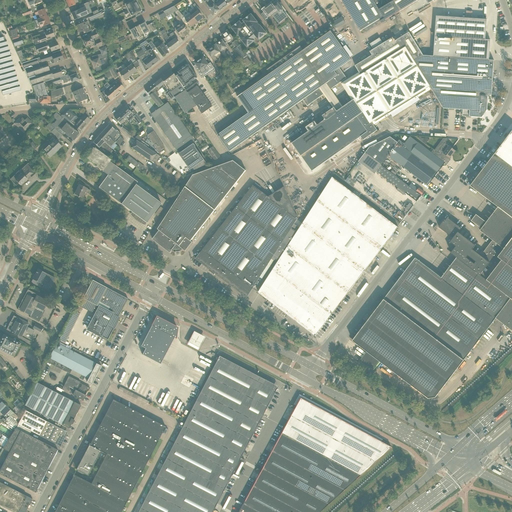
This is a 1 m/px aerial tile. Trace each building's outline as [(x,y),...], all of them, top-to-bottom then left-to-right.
[(133,0),(125,4),(124,5),(127,10),(138,5),(135,0),(133,0)] [(209,0),(208,0),(208,1),(206,0),(205,0),(210,6),(208,7),(213,14),(214,13),(215,13),(216,13),(216,11),(218,10),(209,0)] [(218,0),(211,0),(219,10),(227,5),(222,0),(219,0),(219,1),(218,0)] [(287,0),(294,8),(298,5),(299,6),(307,0),(287,0)] [(340,0),(360,31),(367,27),(369,30),(377,26),(376,24),(380,21),(382,24),(386,21),(385,20),(399,11),(399,12),(418,0),(395,0),(382,8),(376,0),(340,0)] [(283,11),(283,10),(276,1),(272,4),(271,2),(266,7),(266,6),(262,9),(264,12),(261,14),(265,20),(272,15),(274,17),(279,24),(287,17),(283,11)] [(76,11),(71,13),(74,20),(79,18),(80,17),(81,17),(88,14),(85,7),(89,6),(88,2),(79,6),(80,9),(77,10),(76,11)] [(195,8),(189,13),(196,22),(203,17),(197,11),(199,9),(194,3),(192,5),(195,8)] [(138,5),(127,10),(130,16),(141,10),(138,5)] [(189,13),(184,17),(174,6),(170,8),(173,13),(175,13),(177,16),(177,15),(181,20),(182,21),(183,21),(184,21),(185,20),(185,21),(185,22),(187,23),(190,27),(196,22),(189,13)] [(34,12),(37,19),(47,16),(44,9),(39,11),(39,10),(34,12)] [(101,14),(104,13),(103,10),(88,17),(90,22),(102,16),(101,14)] [(257,23),(257,22),(251,15),(244,21),(241,24),(239,22),(232,28),(238,35),(241,39),(247,47),(254,41),(255,41),(258,39),(259,39),(266,33),(260,26),(257,23)] [(47,16),(37,19),(40,27),(43,26),(50,24),(49,23),(48,19),(49,18),(48,16),(47,16)] [(342,16),(334,22),(338,28),(346,22),(342,16)] [(435,36),(434,56),(489,60),(490,40),(485,39),(487,20),(436,16),(435,36)] [(112,29),(120,25),(118,20),(110,24),(112,29)] [(86,26),(88,25),(87,22),(82,24),(82,23),(76,26),(78,29),(77,30),(78,32),(79,32),(87,29),(86,26)] [(145,22),(135,27),(137,32),(142,29),(144,34),(152,30),(149,24),(146,26),(145,22)] [(182,26),(181,24),(174,29),(179,35),(180,34),(182,37),(188,33),(185,30),(186,30),(183,26),(182,26)] [(131,33),(128,35),(131,41),(144,34),(142,29),(137,32),(135,27),(130,30),(131,33)] [(372,55),(355,66),(361,75),(405,47),(414,61),(423,55),(409,32),(407,33),(406,31),(405,32),(401,27),(398,29),(397,27),(392,30),(395,36),(386,41),(370,51),(372,55)] [(17,33),(15,28),(9,31),(12,40),(19,37),(19,36),(18,33),(17,33)] [(45,36),(36,39),(38,43),(43,42),(47,40),(51,39),(51,38),(54,36),(52,30),(47,32),(44,33),(45,36)] [(167,37),(168,37),(164,30),(160,32),(162,35),(169,44),(166,45),(171,51),(175,48),(167,37)] [(247,55),(230,33),(228,30),(221,35),(227,42),(225,44),(231,53),(233,51),(227,43),(231,40),(232,41),(231,42),(236,48),(235,49),(243,59),(247,55)] [(102,46),(105,45),(99,31),(86,36),(87,38),(83,40),(85,46),(89,45),(90,48),(96,46),(98,49),(102,47),(102,46)] [(175,39),(176,38),(171,31),(168,33),(170,35),(168,37),(167,37),(175,48),(180,44),(175,39)] [(248,113),(218,135),(229,151),(303,100),(307,106),(324,94),(320,88),(326,83),(330,90),(346,78),(339,68),(351,60),(330,31),(303,50),(300,46),(267,70),(270,74),(242,93),(237,97),(248,113)] [(3,36),(0,36),(0,91),(2,91),(3,96),(21,90),(6,40),(4,40),(3,36)] [(21,37),(12,40),(14,47),(23,44),(21,37)] [(373,48),(382,43),(379,38),(370,44),(373,48)] [(231,53),(225,44),(222,40),(216,44),(221,51),(223,49),(229,58),(233,56),(231,53)] [(51,51),(59,48),(57,42),(46,46),(45,43),(35,47),(37,53),(50,49),(51,51)] [(162,56),(168,52),(164,47),(165,46),(163,42),(158,45),(159,46),(156,48),(162,56)] [(220,52),(218,49),(215,45),(207,50),(214,62),(217,60),(214,56),(220,52)] [(107,53),(108,53),(105,47),(99,49),(101,54),(92,57),(93,61),(91,61),(94,68),(95,68),(96,71),(101,70),(100,66),(101,65),(99,60),(108,57),(107,53)] [(136,61),(137,60),(132,50),(129,52),(124,56),(131,65),(126,68),(131,75),(136,71),(135,69),(139,66),(136,61)] [(148,52),(145,53),(145,54),(147,58),(153,65),(158,61),(155,57),(152,54),(151,50),(148,52)] [(358,74),(340,85),(352,104),(354,102),(369,127),(373,125),(373,127),(391,116),(393,118),(420,102),(419,99),(431,92),(405,50),(360,78),(358,74)] [(22,63),(26,62),(21,51),(17,52),(22,63)] [(60,60),(63,59),(61,53),(52,56),(51,54),(47,56),(37,59),(38,63),(41,62),(42,63),(51,60),(52,64),(54,63),(54,62),(59,61),(60,61),(60,60)] [(145,54),(138,58),(142,64),(145,71),(153,65),(147,58),(145,54)] [(423,55),(414,61),(443,108),(463,110),(462,116),(482,117),(487,110),(488,95),(491,95),(494,60),(489,60),(423,55)] [(210,67),(206,62),(203,58),(195,63),(201,71),(204,68),(206,70),(208,69),(210,72),(215,69),(212,65),(210,67)] [(40,67),(38,63),(37,59),(26,62),(22,63),(32,86),(43,83),(65,76),(64,75),(64,74),(65,74),(65,73),(66,73),(66,72),(65,72),(65,71),(64,70),(63,70),(62,70),(61,71),(61,69),(51,72),(51,71),(50,72),(48,64),(40,67)] [(175,76),(176,77),(177,79),(180,83),(181,84),(183,87),(187,85),(187,84),(186,83),(189,81),(192,79),(193,80),(197,78),(188,64),(184,67),(181,69),(177,72),(179,74),(178,74),(175,76)] [(112,66),(109,68),(111,73),(111,74),(112,76),(114,79),(118,77),(114,70),(113,69),(112,66)] [(122,69),(120,67),(117,69),(119,71),(119,72),(124,80),(131,75),(126,68),(123,70),(122,69)] [(171,71),(160,78),(164,83),(164,84),(170,91),(173,97),(174,97),(175,99),(184,113),(196,106),(187,93),(185,90),(183,87),(181,84),(180,83),(177,79),(176,77),(175,76),(171,71)] [(71,83),(79,79),(76,73),(62,79),(64,83),(70,81),(71,83)] [(160,78),(154,84),(159,90),(161,93),(164,91),(165,93),(168,91),(163,84),(164,83),(160,78)] [(114,83),(110,86),(117,94),(124,89),(120,85),(118,82),(115,84),(114,83)] [(197,82),(185,90),(187,93),(197,86),(196,85),(198,83),(197,82)] [(234,91),(242,85),(240,82),(232,88),(234,91)] [(48,96),(46,92),(43,83),(32,86),(32,87),(32,88),(37,97),(40,97),(40,103),(50,103),(50,96),(48,96)] [(149,88),(145,91),(149,95),(152,93),(153,92),(154,94),(157,97),(159,95),(156,92),(159,90),(154,84),(149,88)] [(212,107),(197,85),(197,86),(187,93),(202,114),(212,107)] [(103,92),(101,93),(106,102),(109,99),(110,100),(117,94),(110,86),(103,91),(103,92)] [(51,99),(65,94),(63,88),(51,91),(51,99)] [(77,103),(87,98),(83,88),(72,93),(77,103)] [(170,91),(167,94),(171,99),(173,101),(175,99),(174,97),(173,97),(170,91)] [(152,93),(149,95),(150,97),(158,107),(163,104),(158,98),(157,97),(154,94),(153,92),(152,93)] [(363,140),(374,133),(377,130),(373,124),(376,122),(372,116),(369,119),(364,111),(362,112),(354,100),(337,111),(334,107),(306,127),(309,131),(292,143),(312,171),(361,137),(363,140)] [(193,139),(176,115),(168,103),(151,114),(177,151),(193,139)] [(132,114),(131,112),(126,107),(120,113),(126,119),(132,114)] [(76,116),(68,109),(66,109),(61,115),(68,121),(68,120),(77,128),(81,131),(90,120),(86,117),(87,117),(87,116),(87,115),(87,114),(87,113),(86,112),(81,118),(80,118),(78,118),(76,116)] [(53,123),(51,125),(51,126),(54,128),(62,135),(64,133),(66,134),(73,140),(79,133),(72,127),(73,126),(67,121),(68,121),(61,115),(61,116),(60,116),(56,112),(52,116),(54,117),(56,120),(54,123),(53,123)] [(120,124),(126,119),(120,113),(115,118),(120,124)] [(33,124),(30,121),(27,118),(25,120),(23,118),(21,120),(19,118),(14,123),(23,133),(33,124)] [(49,124),(46,127),(51,132),(58,139),(62,135),(54,128),(51,126),(49,124)] [(104,130),(98,136),(112,149),(116,153),(120,148),(115,144),(116,143),(119,145),(124,140),(119,136),(121,134),(115,129),(115,130),(109,124),(104,130)] [(162,149),(164,147),(153,131),(147,135),(158,151),(160,150),(161,151),(162,150),(162,149)] [(511,131),(495,154),(511,166),(511,131)] [(9,133),(0,141),(0,143),(6,150),(16,141),(9,133)] [(98,136),(93,142),(98,147),(101,145),(109,152),(113,156),(116,153),(112,149),(98,136)] [(440,150),(436,156),(410,137),(404,144),(399,140),(397,142),(390,137),(363,150),(366,152),(382,164),(381,165),(383,167),(386,164),(384,162),(387,157),(388,156),(428,186),(430,183),(431,183),(431,181),(434,178),(435,177),(435,176),(438,172),(440,171),(440,170),(443,166),(446,166),(451,160),(450,158),(455,151),(444,143),(440,149),(440,150)] [(53,139),(52,138),(50,140),(51,141),(50,141),(52,143),(50,145),(54,150),(55,152),(61,146),(53,139)] [(141,139),(139,142),(148,147),(149,146),(142,141),(142,140),(141,139)] [(156,153),(148,147),(139,142),(136,140),(131,148),(151,161),(155,164),(160,156),(156,154),(156,153)] [(193,143),(178,153),(190,170),(204,160),(193,143)] [(55,152),(54,150),(50,145),(46,148),(45,147),(42,149),(50,157),(55,152)] [(215,161),(220,157),(213,146),(207,150),(215,161)] [(111,160),(99,151),(95,148),(94,148),(93,148),(92,148),(91,150),(92,150),(91,151),(92,151),(87,158),(97,165),(96,166),(108,175),(99,187),(121,204),(136,184),(135,184),(137,182),(110,162),(111,160)] [(511,166),(495,154),(470,186),(498,207),(486,222),(476,214),(471,221),(481,229),(480,231),(492,240),(504,249),(486,273),(483,277),(511,299),(496,318),(511,330),(511,166)] [(129,156),(126,159),(131,164),(135,167),(137,163),(134,161),(129,156)] [(215,210),(246,170),(233,160),(193,176),(185,186),(185,187),(215,210)] [(421,196),(383,167),(381,165),(382,164),(374,174),(375,174),(377,171),(381,175),(382,175),(398,188),(396,189),(404,195),(405,193),(410,197),(412,194),(418,199),(417,200),(418,200),(421,196)] [(33,173),(29,170),(25,166),(19,171),(21,174),(19,176),(17,174),(10,180),(16,185),(18,183),(20,185),(27,179),(33,173)] [(398,227),(394,224),(332,177),(317,200),(381,249),(398,227)] [(136,184),(121,204),(131,212),(130,213),(131,212),(132,212),(146,223),(161,203),(136,184)] [(89,194),(90,191),(80,185),(77,190),(76,190),(74,194),(78,197),(79,198),(79,196),(82,197),(85,192),(89,194)] [(199,254),(195,259),(197,260),(210,270),(209,271),(214,275),(215,273),(244,295),(244,296),(247,298),(252,288),(272,258),(279,262),(280,259),(279,258),(281,255),(281,256),(287,247),(296,232),(291,228),(298,218),(284,187),(268,197),(253,185),(199,254)] [(191,241),(215,210),(185,187),(158,229),(159,230),(152,239),(170,253),(172,250),(174,252),(181,251),(183,249),(185,251),(192,242),(191,241)] [(99,202),(103,197),(96,192),(93,197),(99,202)] [(365,271),(381,249),(317,200),(302,223),(364,271),(364,270),(365,271)] [(458,232),(461,228),(447,218),(444,222),(443,221),(439,227),(453,238),(450,242),(457,248),(456,249),(454,248),(451,253),(457,257),(441,278),(415,258),(352,341),(355,343),(358,345),(372,355),(364,365),(378,374),(384,365),(428,398),(435,397),(496,318),(511,299),(483,277),(486,273),(504,249),(492,240),(481,256),(472,249),(475,245),(458,232)] [(347,293),(364,271),(302,223),(287,247),(347,293)] [(331,315),(347,293),(287,247),(281,256),(281,255),(279,258),(280,259),(279,262),(273,270),(303,293),(331,315)] [(42,272),(42,271),(38,269),(37,272),(36,272),(36,273),(32,282),(39,286),(49,291),(56,278),(46,273),(45,273),(42,272)] [(287,314),(303,293),(273,270),(258,293),(287,314)] [(118,316),(128,299),(93,280),(83,298),(118,316)] [(37,295),(28,290),(23,299),(22,299),(21,302),(17,309),(20,311),(20,310),(24,312),(27,314),(30,315),(30,317),(29,317),(39,322),(45,311),(44,311),(43,310),(48,301),(36,296),(37,295)] [(322,326),(331,315),(303,293),(287,314),(312,334),(314,336),(315,336),(315,335),(316,336),(318,333),(317,333),(322,326)] [(118,316),(83,298),(79,306),(94,314),(86,329),(101,336),(108,340),(113,329),(114,329),(112,328),(118,316),(119,317),(118,316)] [(74,311),(58,340),(65,343),(80,314),(74,311)] [(10,331),(21,337),(29,324),(14,316),(10,322),(10,321),(9,324),(6,330),(10,332),(10,331)] [(156,316),(141,346),(145,348),(142,355),(160,364),(173,339),(174,337),(177,339),(177,327),(156,316)] [(40,332),(42,328),(35,324),(33,328),(40,332)] [(205,339),(193,333),(186,346),(197,353),(205,339)] [(0,349),(13,357),(20,343),(3,335),(1,339),(0,340),(0,349)] [(101,366),(65,347),(57,343),(47,362),(69,373),(72,369),(82,374),(80,378),(92,385),(101,366)] [(478,343),(473,349),(477,352),(482,346),(478,343)] [(222,362),(224,358),(219,356),(138,511),(212,511),(227,484),(227,483),(247,445),(271,399),(276,390),(222,362)] [(120,369),(114,382),(152,401),(158,388),(120,369)] [(80,382),(76,380),(69,376),(63,386),(66,388),(67,386),(75,390),(73,395),(83,401),(86,395),(85,395),(87,390),(86,389),(87,387),(80,383),(80,382)] [(81,405),(76,403),(37,382),(25,405),(69,428),(81,405)] [(170,402),(173,404),(176,399),(169,396),(168,399),(169,400),(167,403),(170,404),(170,402)] [(305,401),(305,400),(300,397),(298,402),(273,448),(258,477),(244,501),(238,511),(319,511),(333,500),(338,495),(359,476),(365,471),(391,447),(305,401)] [(121,511),(165,427),(113,400),(90,444),(90,443),(76,469),(87,475),(100,451),(106,454),(91,484),(74,475),(74,474),(73,476),(54,511),(121,511)] [(2,402),(0,403),(0,412),(4,416),(7,414),(10,410),(2,402)] [(10,410),(7,414),(18,424),(20,420),(10,410)] [(18,424),(16,428),(29,435),(31,431),(60,446),(63,439),(65,435),(62,434),(64,430),(49,423),(25,410),(20,420),(18,424)] [(50,464),(58,450),(29,435),(16,428),(7,442),(50,464)] [(43,478),(50,464),(7,442),(2,449),(9,452),(6,459),(43,478)] [(0,474),(36,492),(43,478),(6,459),(0,469),(0,474)] [(0,482),(0,504),(13,511),(25,511),(32,499),(0,482)]
